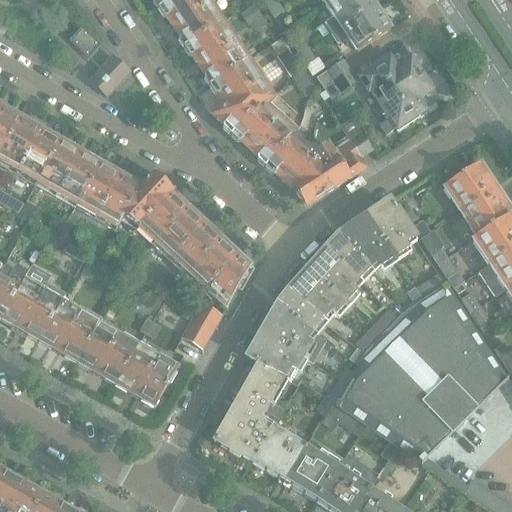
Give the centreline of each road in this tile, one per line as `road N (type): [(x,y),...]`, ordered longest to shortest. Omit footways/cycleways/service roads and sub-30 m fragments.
road 1 (residential): [(150,488),(287,244)]
road 2 (residential): [(287,244),(511,98)]
road 3 (residential): [(0,61),(206,172)]
road 4 (residential): [(206,172),(100,0)]
road 5 (residential): [(150,488),(0,403)]
